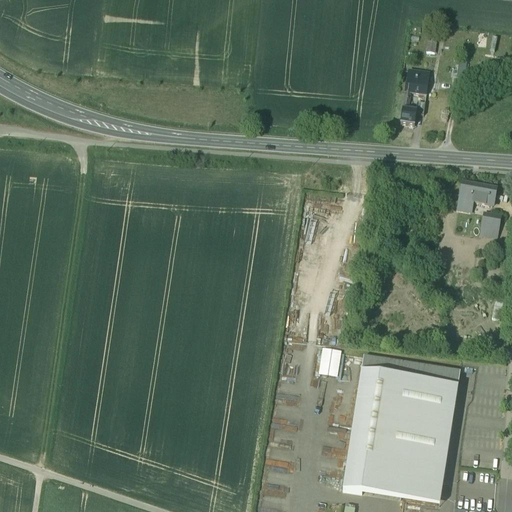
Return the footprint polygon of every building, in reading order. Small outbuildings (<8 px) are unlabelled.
[(429,43),(426,63),(432,64),(435,44),(429,43)] [(468,74),(458,73),(456,89),(466,90),(468,74)] [(429,85),(408,82),(407,91),(428,94),(429,85)] [(407,91),(406,91),(405,103),(410,104),(426,106),(428,94),(407,91)] [(410,104),(405,103),(402,120),(408,121),(410,104)] [(425,115),(417,114),(417,118),(414,118),(413,122),(416,122),(416,126),(423,127),(425,115)] [(408,121),(402,120),(400,135),(414,137),(416,126),(416,122),(413,122),(408,121)] [(496,201),(463,194),(458,219),(471,222),(473,213),(492,217),(496,201)] [(500,227),(485,224),(481,245),(496,247),(500,227)] [(342,358),(318,356),(316,382),(341,383),(342,358)] [(460,378),(363,363),(361,379),(457,394),(460,378)] [(457,394),(361,379),(348,463),(444,478),(457,394)] [(438,511),(444,478),(348,463),(342,497),(438,511)]
